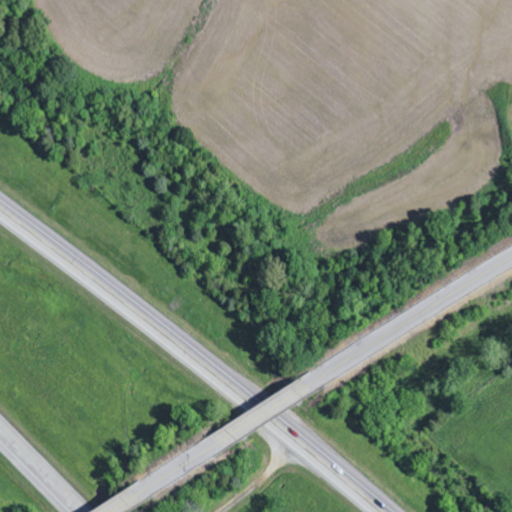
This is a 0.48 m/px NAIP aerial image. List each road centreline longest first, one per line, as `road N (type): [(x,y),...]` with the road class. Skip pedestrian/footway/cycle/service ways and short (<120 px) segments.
road 1 (motorway): [(379,511),(0,210)]
road 2 (secondary): [(314,378),(511,263)]
